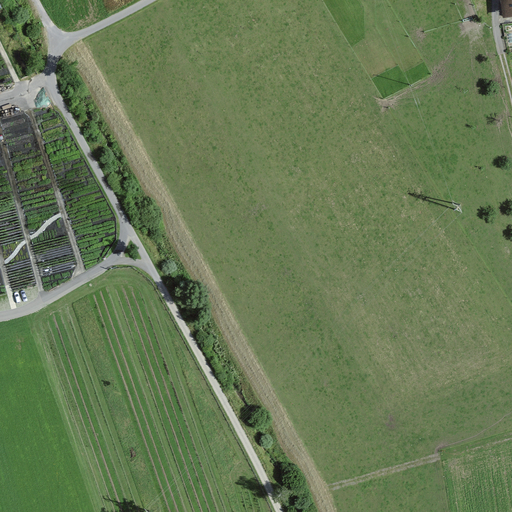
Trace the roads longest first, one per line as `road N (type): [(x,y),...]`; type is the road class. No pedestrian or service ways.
road 1 (unclassified): [(149,0),(61,47),(50,76),(121,215)]
road 2 (track): [(157,278),(280,511)]
